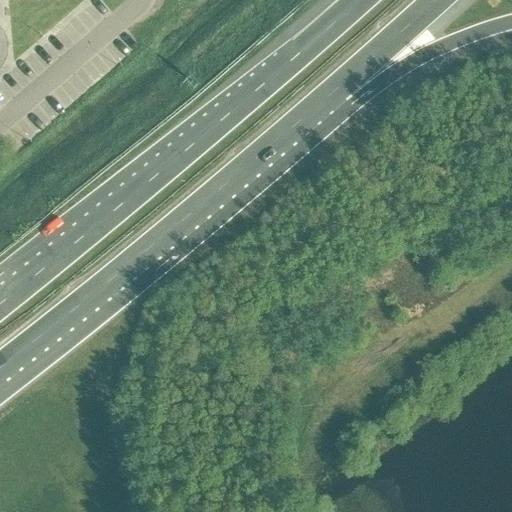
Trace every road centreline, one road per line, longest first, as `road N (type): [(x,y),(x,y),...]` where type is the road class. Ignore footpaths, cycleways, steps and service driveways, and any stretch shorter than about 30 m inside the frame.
road 1 (motorway): [(361,0),(0,303)]
road 2 (motorway): [(0,364),(335,90)]
road 3 (motorway): [(335,90),(511,25)]
road 4 (motorway): [(335,90),(436,0)]
